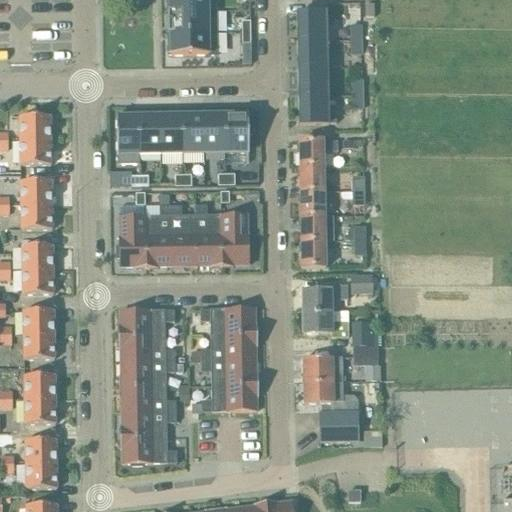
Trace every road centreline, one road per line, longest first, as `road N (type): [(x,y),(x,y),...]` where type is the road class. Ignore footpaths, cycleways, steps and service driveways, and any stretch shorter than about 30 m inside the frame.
road 1 (residential): [(276,292),(273,82)]
road 2 (unclassified): [(87,295),(84,86)]
road 3 (unclassified): [(90,498),(87,295)]
road 4 (residential): [(90,498),(279,479)]
road 5 (residential): [(84,86),(273,82)]
road 6 (residential): [(87,295),(276,292)]
road 7 (residential): [(279,479),(276,292)]
